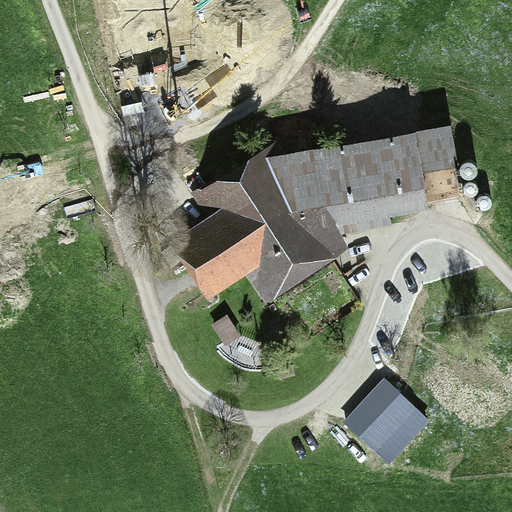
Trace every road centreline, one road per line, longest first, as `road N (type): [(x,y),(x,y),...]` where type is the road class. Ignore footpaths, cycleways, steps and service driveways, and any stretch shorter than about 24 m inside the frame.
road 1 (track): [(87,98),(110,123),(141,139),(217,127),(265,99),(340,0)]
road 2 (track): [(181,383),(217,511)]
